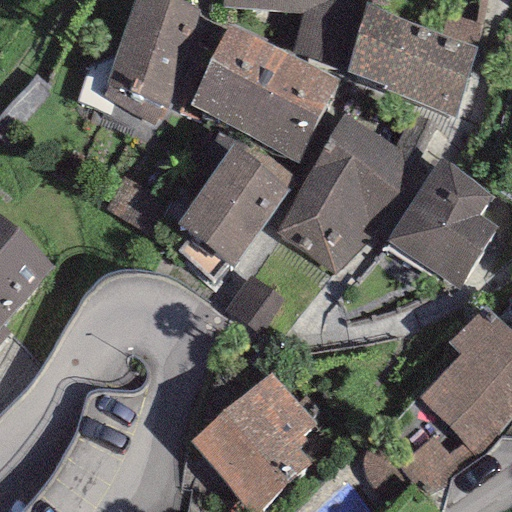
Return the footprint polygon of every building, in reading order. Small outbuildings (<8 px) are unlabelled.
[(201,8),(176,0),(133,0),(105,86),(168,107),(201,8)] [(221,0),(221,9),(299,15),(292,47),(340,68),(353,0),(221,0)] [(481,28),(407,0),(366,0),(347,72),(453,118),(481,28)] [(337,80),(228,25),(187,107),(297,161),(337,80)] [(399,151),(342,116),(276,228),(277,240),(333,275),(361,249),(380,220),(395,191),(400,172),(399,151)] [(293,176),(237,138),(175,227),(231,266),(293,176)] [(493,196),(438,161),(385,244),(457,290),(498,228),(480,216),(493,196)] [(0,325),(53,269),(0,220),(0,344),(9,334),(0,326),(0,325)] [(511,416),(511,334),(483,306),(447,343),(460,355),(418,399),(445,426),(474,457),(511,416)] [(315,424),(271,373),(191,442),(250,511),(254,511),(311,464),(298,449),(306,442),(301,436),(315,424)] [(126,433),(129,400),(97,397),(94,430),(126,433)] [(427,500),(474,457),(445,426),(399,469),(427,500)]
